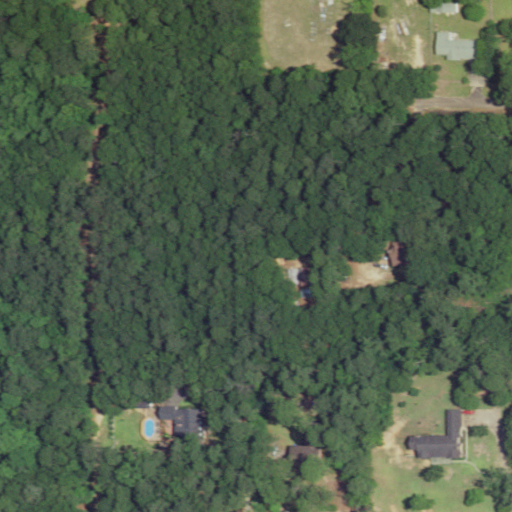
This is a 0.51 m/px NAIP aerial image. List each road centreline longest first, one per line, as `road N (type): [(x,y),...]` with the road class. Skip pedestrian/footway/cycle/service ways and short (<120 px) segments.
road 1 (residential): [(90,511),(89,328)]
road 2 (residential): [(511,170),(388,169)]
